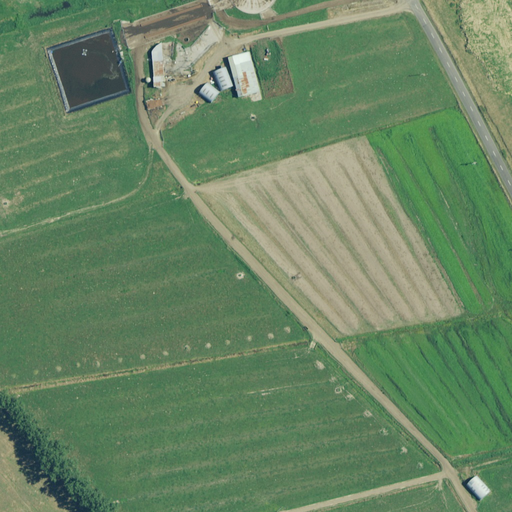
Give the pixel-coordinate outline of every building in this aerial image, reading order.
[(166,87),(164,42),(153,49),(156,88),(166,87)] [(261,92),(250,52),(229,58),(240,98),(261,92)] [(233,87),(226,68),(215,72),(223,91),(233,87)] [(219,93),(208,84),(201,93),(212,102),(219,93)] [(491,491),(477,476),(468,484),(481,499),(491,491)]
